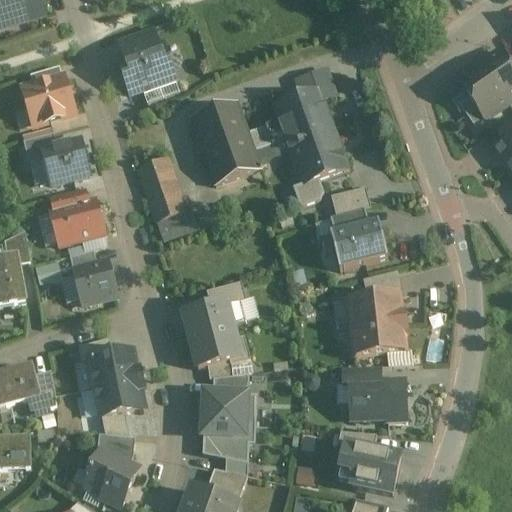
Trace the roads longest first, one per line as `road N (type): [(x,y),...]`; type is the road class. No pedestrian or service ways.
road 1 (residential): [(157,307),(68,0)]
road 2 (residential): [(430,511),(468,381),(474,324),(451,206)]
road 3 (residential): [(164,511),(179,375),(157,307)]
road 4 (residential): [(157,307),(0,358)]
road 5 (residential): [(511,0),(402,86)]
road 6 (residential): [(451,206),(402,86)]
